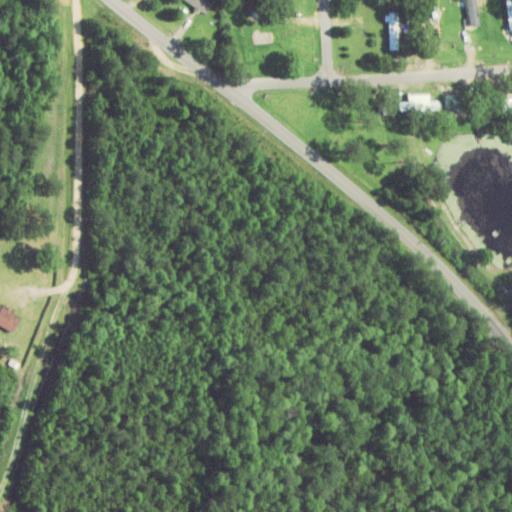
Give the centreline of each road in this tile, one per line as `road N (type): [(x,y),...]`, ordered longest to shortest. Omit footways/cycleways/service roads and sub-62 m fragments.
road 1 (residential): [(511,348),(364,198),(116,0)]
road 2 (residential): [(227,88),(511,69)]
